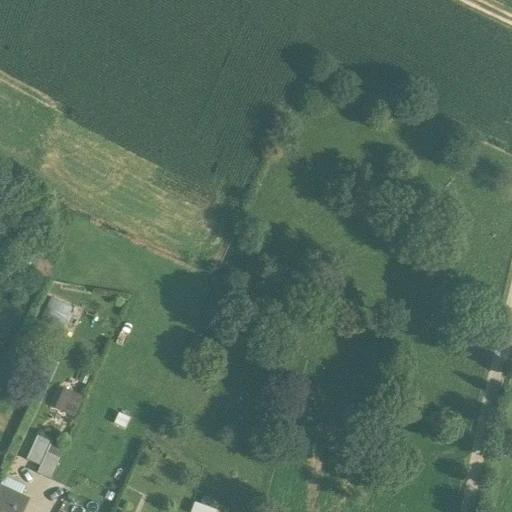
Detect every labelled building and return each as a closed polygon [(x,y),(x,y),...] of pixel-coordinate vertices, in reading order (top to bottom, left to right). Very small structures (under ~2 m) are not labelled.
[(42,319),(65,328),(71,312),(49,303),(42,319)] [(75,416),(82,398),(63,390),(55,408),(75,416)] [(116,428),(127,431),(131,420),(120,416),(116,428)] [(50,442),(36,436),(25,460),(39,466),(45,454),(50,442)] [(59,460),(45,454),(39,466),(35,474),(50,480),(59,460)] [(18,511),(24,501),(0,489),(0,511),(18,511)] [(191,511),(217,511),(195,503),(191,511)]
